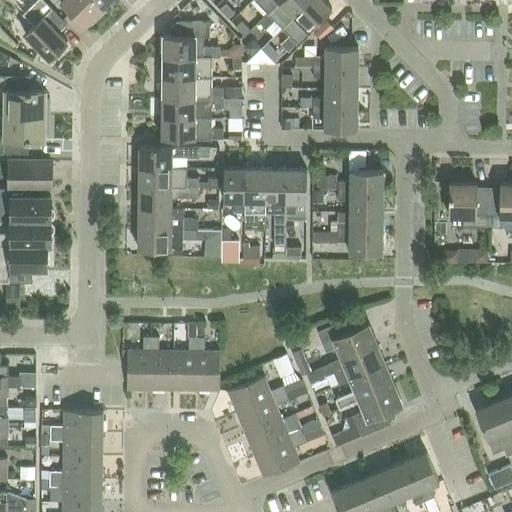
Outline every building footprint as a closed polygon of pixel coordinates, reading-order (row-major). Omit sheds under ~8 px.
[(67,41),(54,27),(62,19),(44,0),(35,0),(23,13),(34,24),(24,34),(51,61),(60,53),(57,50),(67,41)] [(105,10),(102,7),(101,7),(94,0),(59,0),(60,0),(83,25),(89,19),(92,22),(105,10)] [(254,0),(267,12),(267,13),(280,0),(254,0)] [(274,20),(282,27),(293,16),(309,0),(280,0),(267,13),(267,12),(258,21),(266,28),(274,20)] [(309,0),(293,16),(282,27),(289,34),(280,43),(287,51),(331,8),(323,0),(309,0)] [(225,2),(219,9),(228,18),(234,12),(225,2)] [(312,31),(320,39),(333,27),(325,19),(312,31)] [(241,20),(235,25),(245,35),(250,29),(241,20)] [(162,35),(162,56),(211,56),(211,57),(219,57),(219,45),(203,45),(203,36),(209,36),(209,21),(177,21),(170,26),(170,35),(162,35)] [(5,32),(0,39),(13,48),(16,43),(5,32)] [(242,47),(251,56),(260,48),(260,47),(252,38),(242,47)] [(227,56),(232,56),(241,56),(241,43),(227,43),(227,56)] [(313,67),(357,67),(358,46),(325,46),(325,57),(313,57),(313,67)] [(251,56),(245,62),(275,63),(260,48),(251,56)] [(211,56),(162,56),(162,76),(211,76),(211,66),(211,57),(211,56)] [(232,68),(241,68),(241,62),(241,56),(232,56),(232,68)] [(294,66),(313,67),(313,57),(294,56),(294,66)] [(357,67),(313,67),(313,77),(325,77),(324,87),(357,88),(357,67)] [(280,87),(291,87),(291,74),(281,74),(280,87)] [(4,114),(49,115),(49,97),(45,97),(45,90),(19,89),(19,75),(0,75),(0,98),(4,99),(4,114)] [(211,76),(162,76),(162,96),(223,97),(223,87),(211,87),(211,76)] [(224,86),(224,97),(236,97),(241,97),(241,87),(241,86),(224,86)] [(357,88),(324,87),(324,98),(312,97),(312,107),(357,108),(357,88)] [(162,96),(161,117),(194,117),(211,117),(211,107),(223,107),(223,106),(223,97),(162,96)] [(223,106),(236,106),(236,97),(224,97),(223,97),(223,106)] [(299,107),(312,107),(312,97),(299,97),(299,107)] [(357,108),(312,107),(312,117),(324,118),(324,129),(356,129),(357,108)] [(49,115),(4,114),(3,129),(0,129),(0,152),(18,153),(18,139),(45,140),(45,133),(48,133),(49,115)] [(161,138),(222,138),(222,128),(210,128),(211,117),(194,117),(161,117),(161,138)] [(280,129),(289,129),(289,117),(280,117),(280,118),(280,128),(280,129)] [(228,130),(228,138),(241,139),(241,131),(241,130),(228,130)] [(139,145),(139,166),(171,167),(171,156),(198,157),(198,146),(139,145)] [(198,146),(198,157),(209,157),(209,147),(198,146)] [(8,188),(0,187),(0,219),(10,220),(50,220),(54,218),(54,211),(50,208),(50,196),(42,196),(35,196),(35,188),(43,188),(51,188),(51,161),(8,161),(8,188)] [(139,166),(138,187),(198,188),(198,181),(198,178),(186,177),(186,167),(171,167),(139,166)] [(234,200),(234,212),(244,212),(244,168),(223,168),(223,200),(234,200)] [(244,168),(244,212),(264,213),(265,168),(244,168)] [(265,168),(264,213),(285,213),(285,168),(265,168)] [(285,168),(285,213),(295,213),(295,201),(306,201),(306,168),(285,168)] [(338,180),(338,190),(382,191),(383,170),(350,169),(350,180),(338,180)] [(317,174),(317,189),(336,189),(337,174),(317,174)] [(487,226),(488,192),(476,192),(476,181),(467,181),(467,178),(449,177),(449,216),(462,216),(462,225),(487,226)] [(500,192),(488,192),(487,226),(504,226),(504,228),(511,228),(511,178),(507,178),(507,182),(500,182),(500,192)] [(138,187),(138,207),(171,208),(171,197),(198,198),(198,188),(138,187)] [(322,201),(322,190),(311,190),(311,201),(322,201)] [(382,191),(338,190),(338,200),(350,200),(349,211),(382,211),(382,191)] [(207,199),(207,208),(218,208),(218,199),(207,199)] [(171,208),(138,207),(138,228),(183,228),(183,229),(197,229),(197,218),(183,218),(183,208),(171,208)] [(382,211),(349,211),(349,221),(337,221),(337,231),(382,232),(382,211)] [(0,232),(0,244),(6,245),(6,244),(46,244),(46,245),(50,245),(50,233),(54,230),(54,223),(50,220),(10,220),(10,233),(0,232)] [(138,228),(138,249),(170,249),(182,249),(182,239),(183,229),(183,228),(138,228)] [(221,229),(221,240),(230,240),(230,228),(221,228),(221,229)] [(221,240),(221,229),(207,229),(206,255),(221,256),(221,240)] [(325,242),(325,231),(313,231),(313,242),(325,242)] [(381,252),(382,232),(337,231),(337,241),(349,241),(349,252),(381,252)] [(221,256),(221,261),(238,261),(238,240),(230,240),(221,240),(221,256)] [(46,269),(46,245),(46,244),(6,244),(6,245),(0,244),(0,280),(22,281),(22,269),(46,269)] [(243,255),(243,258),(259,258),(259,245),(243,245),(243,255)] [(285,246),(285,258),(301,258),(301,246),(285,246)] [(273,247),(273,258),(285,258),(285,248),(273,247)] [(457,262),(475,262),(475,250),(479,250),(479,249),(479,248),(457,248),(457,250),(457,262)] [(433,262),(457,262),(457,250),(434,249),(433,249),(433,262)] [(475,262),(487,262),(487,249),(479,249),(479,250),(475,250),(475,262)] [(5,284),(5,306),(19,307),(19,284),(5,284)] [(341,358),(376,343),(368,322),(343,333),(339,321),(317,331),(325,351),(336,347),(341,358)] [(187,323),(187,336),(188,336),(196,336),(196,323),(187,323)] [(301,346),(310,343),(305,330),(288,337),(293,350),(301,346)] [(150,388),(150,336),(143,336),(143,349),(127,349),(126,388),(150,388)] [(150,336),(150,388),(173,389),(173,350),(158,349),(158,336),(150,336)] [(188,350),(173,350),(173,389),(196,389),(196,336),(188,336),(188,350)] [(196,336),(196,389),(219,389),(220,350),(204,350),(204,336),(196,336)] [(341,358),(322,366),(326,375),(333,372),(338,384),(350,379),(350,378),(385,363),(376,343),(341,358)] [(293,350),(290,351),(300,374),(311,370),(301,346),(293,350)] [(286,352),(274,357),(282,376),(293,371),(286,352)] [(350,378),(350,379),(354,390),(335,398),(339,407),(358,399),(394,384),(385,363),(350,378)] [(0,385),(8,385),(20,386),(20,375),(8,375),(8,364),(0,364),(0,385)] [(19,371),(19,375),(20,375),(20,386),(36,386),(36,372),(35,372),(19,371)] [(264,375),(228,390),(237,412),(285,392),(282,385),(270,390),(264,375)] [(298,395),(307,392),(304,384),(295,388),(298,395)] [(358,399),(363,410),(352,414),(360,435),(383,426),(378,415),(402,405),(394,384),(358,399)] [(285,392),(237,412),(245,433),(281,418),(276,404),(288,399),(285,392)] [(511,393),(494,401),(511,444),(511,393)] [(36,406),(36,397),(24,397),(24,406),(36,406)] [(326,400),(318,403),(323,414),(331,411),(326,400)] [(511,449),(511,444),(494,401),(475,409),(492,450),(503,446),(505,453),(511,449)] [(63,425),(50,425),(50,432),(102,433),(102,410),(63,409),(63,425)] [(24,412),(24,426),(36,426),(36,412),(24,412)] [(281,418),(245,433),(254,454),(302,434),(300,427),(287,432),(281,418)] [(301,426),(300,427),(302,434),(321,426),(318,418),(301,425),(301,426)] [(302,434),(305,441),(324,433),(321,426),(302,434)] [(331,434),(336,445),(336,446),(343,443),(345,442),(339,430),(331,434)] [(102,433),(50,432),(49,440),(63,440),(63,455),(102,456),(102,433)] [(293,446),(305,441),(302,434),(254,454),(263,476),(299,461),(293,446)] [(24,436),(24,447),(36,448),(36,436),(24,436)] [(426,451),(407,459),(424,500),(433,497),(429,485),(439,481),(426,451)] [(49,478),(101,479),(102,456),(63,455),(63,470),(49,470),(49,474),(49,478)] [(424,500),(407,459),(388,467),(400,497),(410,493),(415,504),(424,500)] [(511,470),(510,464),(487,473),(493,488),(511,480),(511,470)] [(20,466),(20,478),(35,478),(35,466),(20,466)] [(400,497),(388,467),(369,475),(384,511),(395,511),(391,501),(400,497)] [(384,511),(369,475),(350,483),(362,511),(364,511),(372,509),(373,511),(384,511)] [(63,486),(62,501),(101,501),(101,479),(49,478),(49,484),(49,486),(63,486)] [(362,511),(350,483),(331,491),(339,511),(362,511)] [(0,489),(0,510),(20,511),(25,511),(26,498),(7,490),(2,490),(0,489)] [(26,498),(25,511),(36,511),(36,498),(26,498)] [(100,511),(101,501),(62,501),(62,511),(100,511)]
